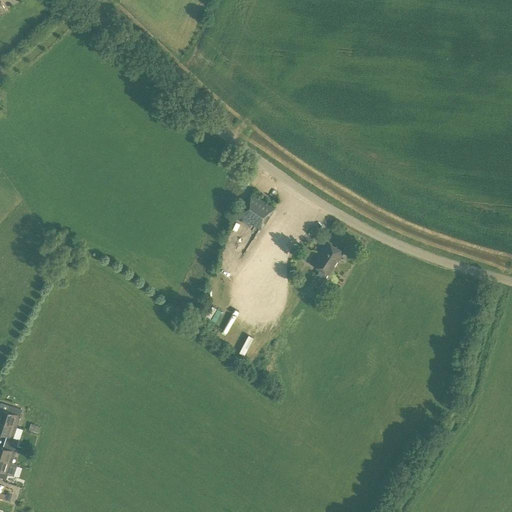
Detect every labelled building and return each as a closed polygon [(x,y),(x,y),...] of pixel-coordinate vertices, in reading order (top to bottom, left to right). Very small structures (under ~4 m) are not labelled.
[(261,230),(275,208),(251,192),(236,214),(258,228),(261,230)] [(328,274),(343,252),(327,242),(312,264),(320,269),(317,274),(324,279),(328,274)] [(8,411),(0,408),(0,421),(13,426),(16,427),(22,410),(10,406),(8,411)] [(9,437),(13,426),(0,421),(0,433),(7,436),(4,442),(17,446),(17,445),(19,440),(9,437)] [(31,424),(29,430),(38,433),(40,427),(31,424)] [(21,447),(17,445),(17,446),(4,442),(3,447),(0,446),(0,458),(12,463),(15,452),(19,453),(21,447)] [(0,477),(6,479),(12,463),(0,458),(0,477)]
